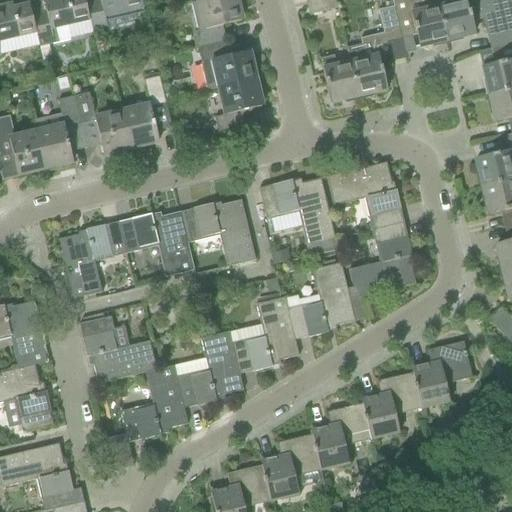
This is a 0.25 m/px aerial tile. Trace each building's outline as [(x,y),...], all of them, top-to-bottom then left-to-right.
[(28,3),(29,7),(35,32),(39,49),(71,41),(67,25),(88,20),(84,3),(83,0),(41,0),(42,2),(29,5),(29,3),(28,3)] [(97,0),(84,3),(88,20),(91,30),(106,26),(105,22),(143,13),(140,0),(97,0)] [(193,33),(196,49),(225,43),(221,27),(240,23),(234,0),(212,0),(197,4),(191,5),(197,32),(193,33)] [(332,0),(304,0),(308,15),(335,9),(332,0)] [(418,47),(445,41),(435,0),(429,0),(422,2),(422,0),(390,0),(392,8),(400,40),(401,39),(399,35),(414,32),(418,47)] [(489,51),(494,50),(511,45),(511,4),(511,0),(435,0),(445,41),(472,35),(468,19),(481,16),(485,35),(490,34),(493,48),(489,49),(489,51)] [(0,40),(35,32),(29,7),(13,11),(12,7),(0,9),(0,40)] [(385,43),(400,40),(392,8),(377,11),(382,34),(359,39),(361,47),(347,51),(350,63),(358,97),(384,91),(380,74),(382,74),(375,48),(386,46),(385,43)] [(207,92),(218,90),(254,81),(247,54),(228,58),(225,43),(196,49),(207,92)] [(481,68),(487,95),(511,89),(511,45),(494,50),(498,65),(481,68)] [(331,104),(358,97),(350,63),(335,67),(333,57),(319,60),(325,88),(327,87),(331,104)] [(149,107),(121,113),(129,149),(157,142),(149,109),(165,105),(158,77),(142,81),(149,107)] [(65,79),(56,81),(59,91),(68,89),(65,79)] [(254,81),(218,90),(224,117),(213,119),(217,135),(244,128),(241,113),(260,109),(254,81)] [(505,120),(509,135),(511,134),(511,89),(487,95),(494,122),(505,120)] [(88,94),(72,98),(79,126),(94,122),(102,155),(129,149),(121,113),(94,120),(88,94)] [(63,127),(35,133),(44,169),(71,162),(63,129),(79,126),(72,98),(57,101),(63,127)] [(44,169),(35,133),(12,139),(7,119),(0,120),(0,179),(1,182),(2,181),(1,179),(44,169)] [(511,134),(509,135),(509,136),(507,137),(510,151),(491,156),(491,157),(474,161),(481,188),(511,180),(511,134)] [(363,200),(371,232),(403,224),(394,189),(393,189),(392,184),(389,184),(385,164),(325,179),(332,207),(363,200)] [(290,182),(257,189),(265,222),(297,214),(304,245),(307,259),(336,252),(333,238),(319,180),(300,184),(299,180),(291,182),(290,182)] [(499,212),(503,228),(511,226),(511,180),(481,188),(487,215),(499,212)] [(192,211),(179,214),(186,245),(218,238),(225,268),(254,262),(240,202),(220,207),(220,205),(212,207),(211,206),(192,210),(192,211)] [(150,216),(118,224),(125,256),(157,248),(164,279),(193,272),(186,245),(179,214),(160,219),(159,215),(150,217),(150,216)] [(125,256),(118,224),(85,231),(85,232),(77,234),(77,236),(58,241),(72,301),(101,294),(94,263),(125,256)] [(352,289),(345,290),(348,301),(354,300),(414,286),(409,266),(412,265),(403,224),(371,232),(378,264),(347,271),(350,281),(352,289)] [(507,244),(495,247),(501,274),(511,271),(511,226),(503,228),(507,244)] [(286,251),(270,255),(272,266),(289,262),(286,251)] [(294,342),(308,339),(327,335),(326,334),(335,332),(334,327),(353,323),(339,265),(311,272),(318,303),(287,311),(294,342)] [(511,271),(501,274),(507,300),(511,299),(511,271)] [(274,281),(265,283),(267,294),(277,292),(274,281)] [(232,344),(239,376),(252,373),(252,374),(272,369),(272,368),(280,366),(280,362),(298,357),(294,342),(287,311),(286,311),(284,299),(256,306),(263,337),(232,344)] [(0,341),(9,339),(16,370),(34,366),(45,363),(31,303),(10,308),(10,306),(3,308),(2,307),(0,307),(0,341)] [(511,322),(500,310),(488,322),(511,346),(511,322)] [(98,386),(144,375),(156,372),(149,343),(118,350),(111,318),(78,326),(86,359),(87,359),(89,367),(93,367),(98,386)] [(176,379),(184,410),(197,407),(197,408),(217,404),(216,403),(225,400),(224,396),(242,392),(239,376),(232,344),(229,334),(200,341),(207,372),(176,379)] [(410,370),(411,375),(419,408),(420,410),(448,403),(444,384),(470,377),(468,367),(465,352),(464,353),(462,343),(426,352),(430,365),(410,370)] [(16,370),(0,373),(0,404),(13,401),(21,433),(52,426),(49,412),(50,412),(45,393),(44,393),(42,384),(38,385),(34,366),(16,370)] [(152,406),(120,413),(125,436),(127,445),(128,445),(127,443),(140,441),(140,442),(161,437),(160,436),(165,435),(169,434),(168,431),(187,427),(184,410),(176,379),(175,380),(173,368),(156,372),(144,375),(152,406)] [(360,401),(361,405),(369,439),(369,441),(398,434),(393,414),(419,408),(411,375),(376,383),(379,397),(360,401)] [(309,432),(311,436),(318,470),(319,472),(348,465),(343,445),(369,439),(361,405),(325,414),(328,427),(309,432)] [(125,436),(113,438),(121,470),(132,468),(127,445),(125,436)] [(259,463),(260,467),(268,501),(269,502),(297,496),(293,476),(318,470),(311,436),(275,445),(278,458),(259,463)] [(121,470),(113,438),(101,441),(108,473),(121,470)] [(83,503),(79,490),(72,492),(67,473),(66,473),(64,464),(62,465),(57,445),(0,458),(0,487),(0,489),(35,480),(42,511),(44,511),(51,511),(83,503)] [(268,501),(260,467),(225,475),(229,489),(209,494),(213,511),(243,511),(243,507),(268,501)] [(50,511),(84,511),(83,503),(51,511),(50,511)]
